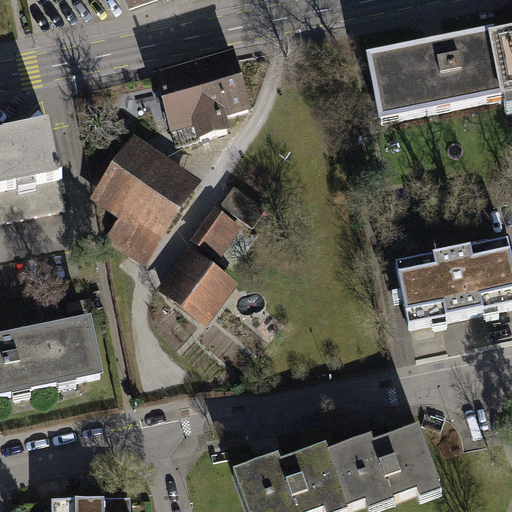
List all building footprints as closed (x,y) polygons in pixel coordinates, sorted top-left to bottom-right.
[(125,0),(131,14),(169,0),(125,0)] [(511,37),(485,42),(496,102),(511,99),(511,37)] [(485,42),(371,64),(383,124),(496,102),(485,42)] [(235,62),(148,88),(165,143),(194,134),(198,148),(228,138),(224,125),(252,116),(235,62)] [(0,144),(0,200),(58,189),(47,135),(0,144)] [(198,185),(138,145),(100,202),(129,221),(115,243),(146,264),(198,185)] [(276,222),(237,194),(222,214),(260,243),(276,222)] [(239,235),(218,218),(162,293),(206,326),(235,288),(212,271),(239,235)] [(511,263),(508,242),(399,264),(413,330),(511,310),(511,263)] [(0,345),(0,401),(101,381),(90,327),(0,345)] [(370,446),(324,468),(343,511),(372,511),(390,504),(393,511),(396,511),(438,492),(413,438),(375,456),(370,446)] [(275,460),(230,481),(243,511),(343,511),(324,468),(320,459),(282,476),(275,460)]
